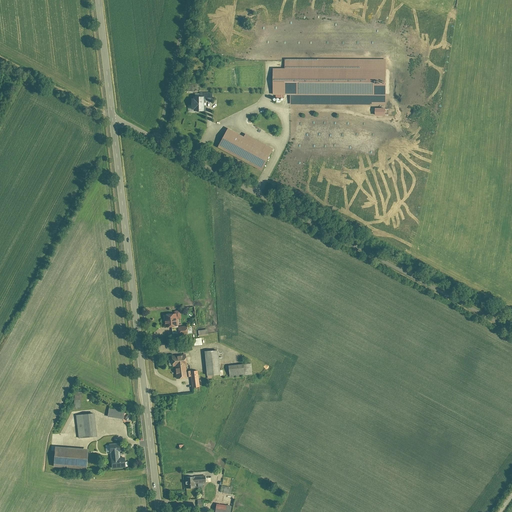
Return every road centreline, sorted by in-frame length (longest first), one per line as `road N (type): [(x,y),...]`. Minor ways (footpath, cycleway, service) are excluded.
road 1 (unclassified): [(511,331),(192,157),(113,123)]
road 2 (secondary): [(158,511),(113,123)]
road 3 (secondary): [(113,123),(99,0)]
